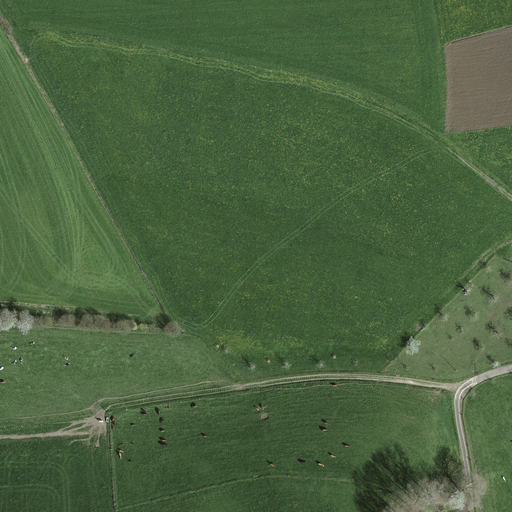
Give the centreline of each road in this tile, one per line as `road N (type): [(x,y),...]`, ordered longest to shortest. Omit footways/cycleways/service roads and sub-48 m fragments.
road 1 (track): [(460,389),(311,377),(107,409)]
road 2 (track): [(481,376),(457,399),(473,511)]
